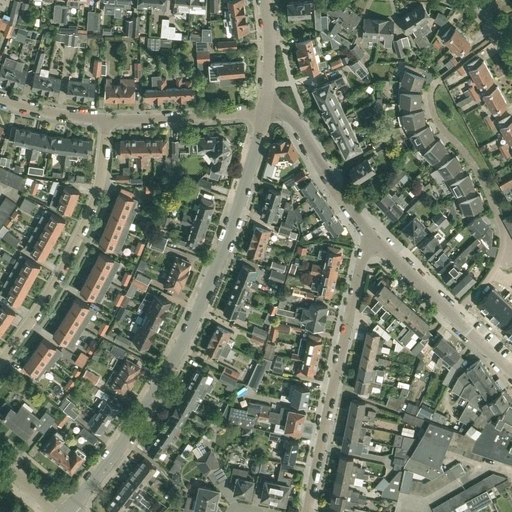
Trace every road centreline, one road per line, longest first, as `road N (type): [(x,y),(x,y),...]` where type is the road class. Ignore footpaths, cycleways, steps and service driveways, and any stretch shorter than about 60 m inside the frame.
road 1 (unclassified): [(68,511),(127,436),(187,333),(264,112)]
road 2 (residential): [(309,511),(370,235)]
road 3 (residential): [(456,319),(496,270),(503,234),(472,162),(435,117),(438,79)]
road 4 (residential): [(0,362),(86,217),(106,119)]
road 5 (unclassified): [(370,235),(293,119),(264,112)]
road 6 (residential): [(106,119),(264,112)]
road 7 (unclassified): [(456,319),(370,235)]
